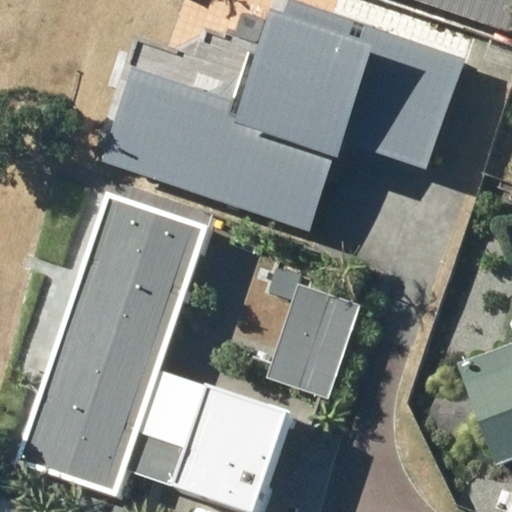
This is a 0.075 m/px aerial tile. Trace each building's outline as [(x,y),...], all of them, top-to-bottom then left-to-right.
[(432,0),(468,12),(472,0),(432,0)] [(102,161),(309,233),(340,143),(424,172),(462,63),(289,3),(282,24),(271,20),(239,110),(133,72),(102,161)] [(41,393),(16,465),(115,498),(124,471),(170,487),(169,492),(227,511),(251,511),(284,416),(204,389),(182,453),(135,437),(206,229),(104,194),(79,269),(56,261),(14,384),(41,393)] [(297,285),(264,379),(325,400),(358,306),(297,285)] [(511,342),(511,341),(454,364),(496,466),(511,459),(511,342)] [(0,461),(0,478),(11,483),(17,468),(0,461)]
